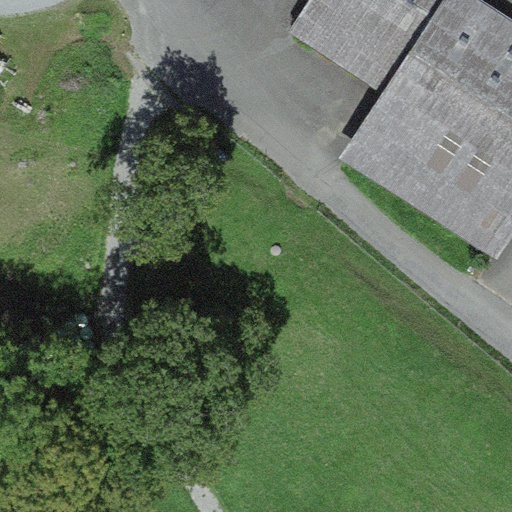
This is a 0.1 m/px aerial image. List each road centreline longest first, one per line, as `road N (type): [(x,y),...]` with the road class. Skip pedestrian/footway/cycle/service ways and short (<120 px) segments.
road 1 (track): [(195,36),(159,130),(148,259),(159,383),(233,511)]
road 2 (track): [(511,344),(234,104)]
road 3 (residential): [(173,0),(234,104)]
